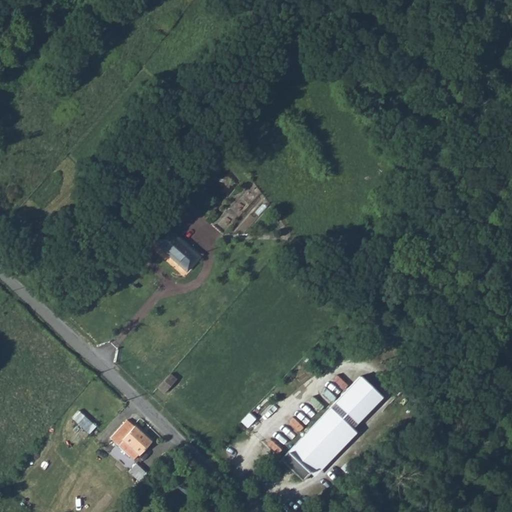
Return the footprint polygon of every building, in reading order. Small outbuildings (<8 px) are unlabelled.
[(160,235),(155,241),(193,271),(205,257),(168,226),(160,235)] [(175,372),(162,387),(168,392),(181,377),(175,372)] [(355,428),(333,406),(285,457),(293,465),(291,467),(298,471),(298,470),(306,478),(355,428)] [(90,432),(97,424),(79,409),(72,417),(90,432)] [(130,422),(113,440),(135,461),(139,456),(141,457),(154,444),(130,422)] [(139,465),(131,474),(137,479),(145,470),(139,465)]
